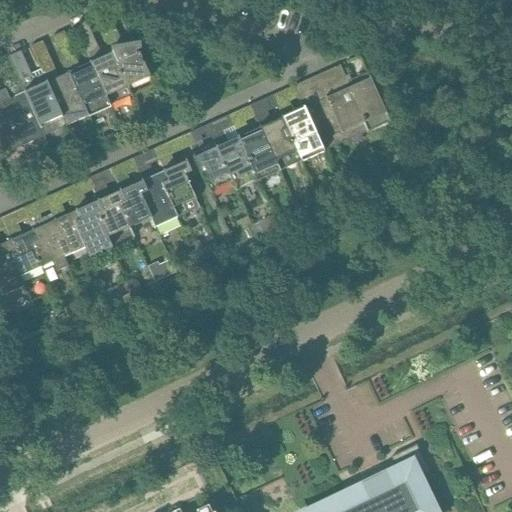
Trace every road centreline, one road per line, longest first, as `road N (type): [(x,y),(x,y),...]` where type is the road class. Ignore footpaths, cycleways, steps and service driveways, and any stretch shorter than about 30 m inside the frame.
road 1 (unclassified): [(0,478),(511,240)]
road 2 (residential): [(137,0),(280,42),(298,57),(295,69),(20,195),(0,196)]
road 3 (unclassified): [(365,0),(511,47)]
